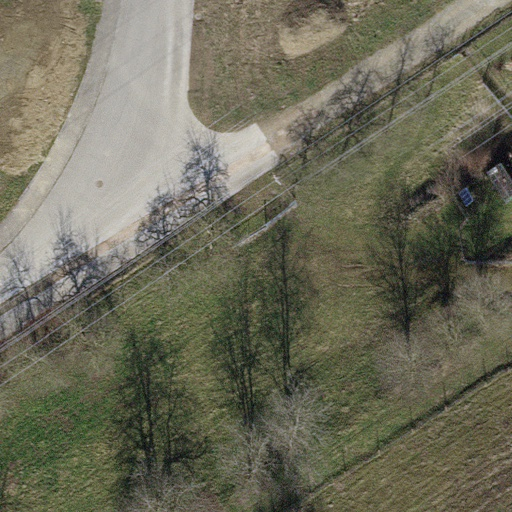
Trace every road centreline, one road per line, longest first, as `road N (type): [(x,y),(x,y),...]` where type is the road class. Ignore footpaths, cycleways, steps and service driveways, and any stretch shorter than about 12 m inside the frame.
road 1 (track): [(487,0),(0,320)]
road 2 (residential): [(159,0),(142,224)]
